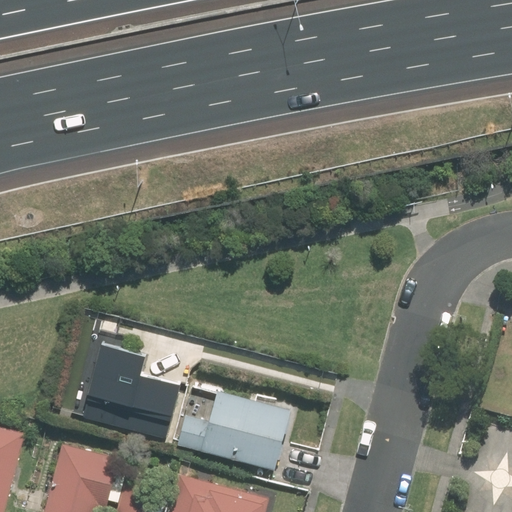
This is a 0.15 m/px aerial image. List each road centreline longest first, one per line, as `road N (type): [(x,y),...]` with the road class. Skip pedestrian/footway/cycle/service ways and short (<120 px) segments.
road 1 (motorway): [(511,3),(0,100)]
road 2 (residential): [(511,233),(459,249),(429,283),(367,511)]
